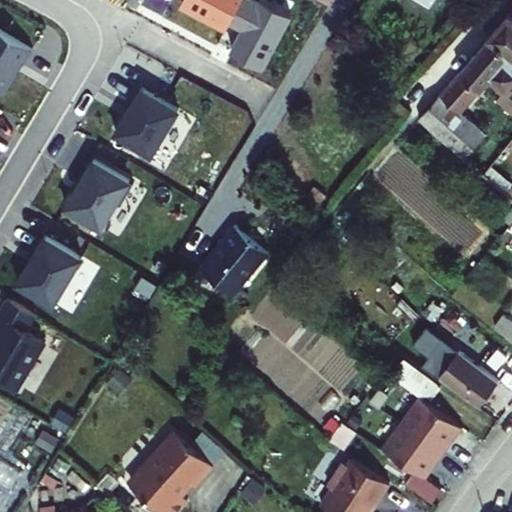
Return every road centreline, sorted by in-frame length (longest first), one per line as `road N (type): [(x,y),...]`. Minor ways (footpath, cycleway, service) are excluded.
road 1 (residential): [(0,197),(80,50),(75,16),(49,0)]
road 2 (unknown): [(506,0),(434,97)]
